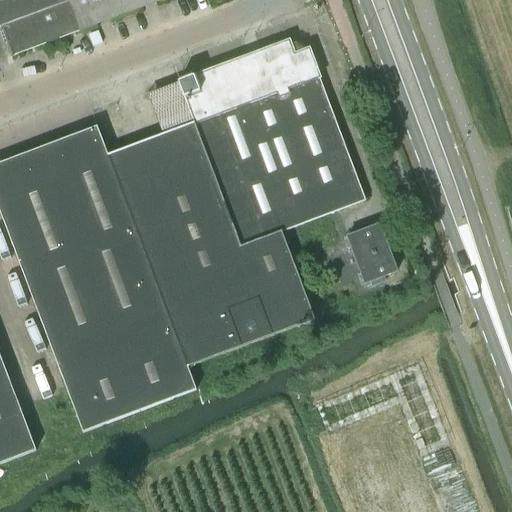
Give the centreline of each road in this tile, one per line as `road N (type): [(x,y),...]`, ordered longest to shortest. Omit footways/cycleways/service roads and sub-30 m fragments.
road 1 (primary): [(362,0),(511,371)]
road 2 (primary): [(511,362),(474,222),(393,0)]
road 3 (unclassified): [(0,108),(273,0)]
road 4 (unclassified): [(511,272),(423,0)]
